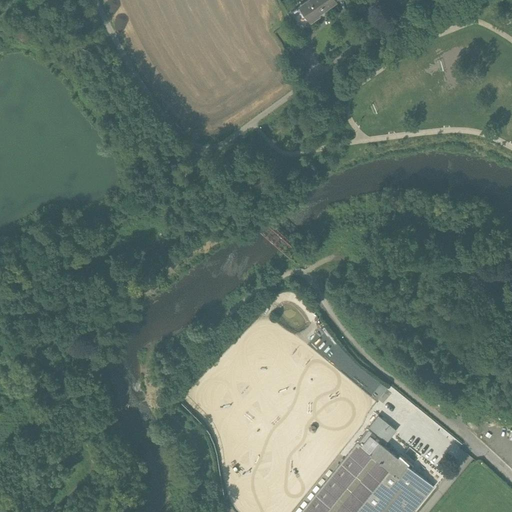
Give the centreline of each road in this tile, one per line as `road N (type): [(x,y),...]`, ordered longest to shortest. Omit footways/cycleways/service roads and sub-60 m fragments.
road 1 (residential): [(92,0),(178,134),(198,147),(223,145),(429,0)]
road 2 (track): [(200,511),(192,439),(157,402),(159,390),(267,285),(299,273)]
road 3 (unclassified): [(299,273),(353,343),(511,478)]
road 4 (track): [(0,58),(13,51),(48,66),(113,161),(114,178)]
